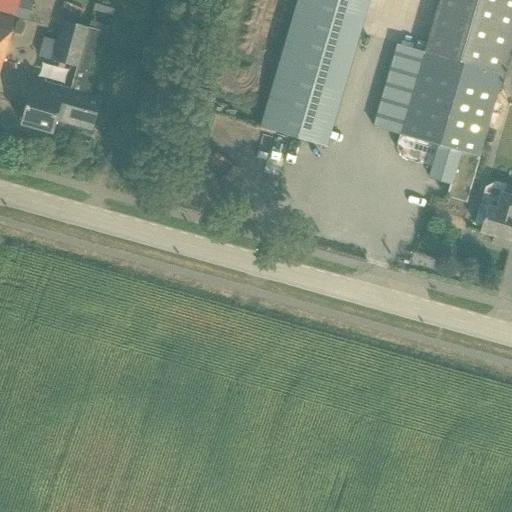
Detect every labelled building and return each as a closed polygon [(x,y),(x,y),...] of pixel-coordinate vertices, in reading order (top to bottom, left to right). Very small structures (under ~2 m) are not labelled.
[(11,0),(0,0),(0,70),(19,2),(11,0)] [(297,0),(259,127),(326,147),(370,0),(297,0)] [(511,0),(437,0),(422,53),(396,45),(372,127),(436,146),(427,178),(450,185),(446,197),(466,203),(511,42),(511,0)] [(75,68),(86,29),(61,22),(50,61),(75,68)] [(87,94),(92,76),(104,35),(86,29),(75,68),(74,71),(69,89),(65,88),(57,117),(63,119),(62,121),(92,130),(98,110),(101,98),(87,94)] [(57,117),(65,88),(33,79),(20,124),(53,133),(57,117)] [(258,141),(251,166),(269,171),(276,146),(258,141)] [(511,187),(508,186),(508,185),(494,181),(485,188),(479,207),(486,209),(481,225),(479,233),(493,237),(491,244),(511,249),(511,187)]
